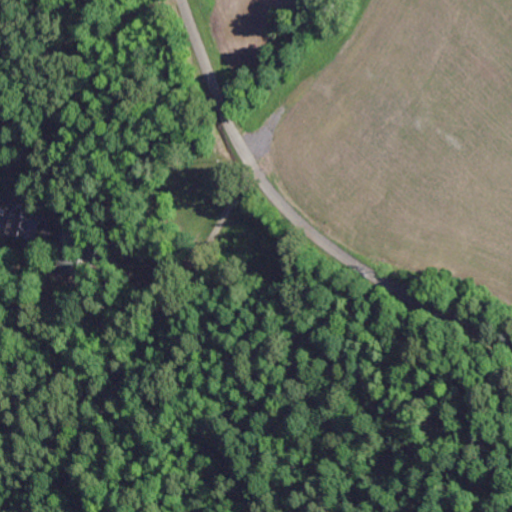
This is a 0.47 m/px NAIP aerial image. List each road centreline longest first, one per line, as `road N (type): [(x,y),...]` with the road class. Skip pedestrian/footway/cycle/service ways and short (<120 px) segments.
road 1 (track): [(284,0),(214,88),(155,249),(26,511)]
road 2 (residential): [(511,347),(367,270),(288,210),(231,129),(182,0)]
